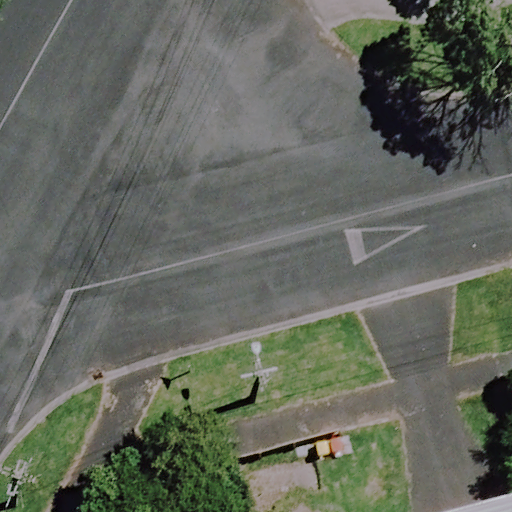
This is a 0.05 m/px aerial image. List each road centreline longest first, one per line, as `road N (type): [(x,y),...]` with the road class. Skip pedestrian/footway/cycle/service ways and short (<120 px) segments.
road 1 (residential): [(511,177),(69,290),(0,273)]
road 2 (residential): [(0,125),(67,0)]
